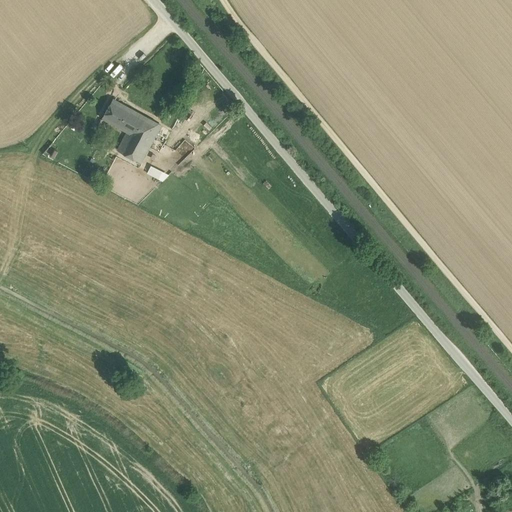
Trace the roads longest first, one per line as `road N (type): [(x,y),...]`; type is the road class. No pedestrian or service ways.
road 1 (unclassified): [(511,423),(151,0)]
road 2 (track): [(511,351),(257,49),(227,0)]
